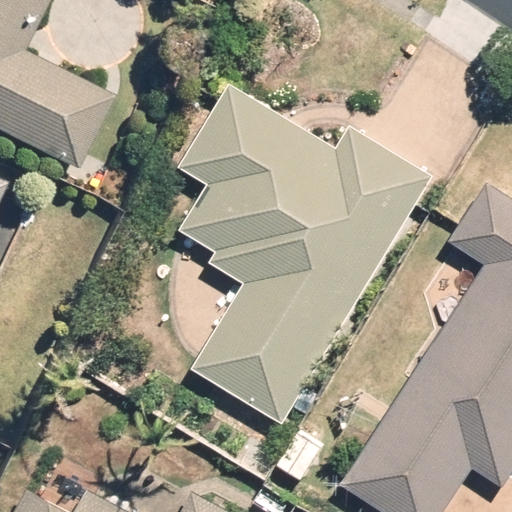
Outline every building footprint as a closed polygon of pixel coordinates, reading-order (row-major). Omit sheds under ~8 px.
[(0,0),(0,117),(86,159),(120,89),(32,46),(54,0),(0,0)] [(203,361),(295,415),(438,168),(356,121),(346,138),(244,79),(193,168),(217,182),(192,225),(223,243),(217,254),(253,274),(203,361)] [(0,202),(14,175),(0,168),(0,202)] [(461,232),(497,251),(365,483),(416,511),(445,511),(471,467),(506,487),(511,477),(511,177),(497,169),(461,232)] [(257,511),(203,480),(183,511),(154,511),(97,478),(86,497),(48,475),(25,511),(257,511)]
